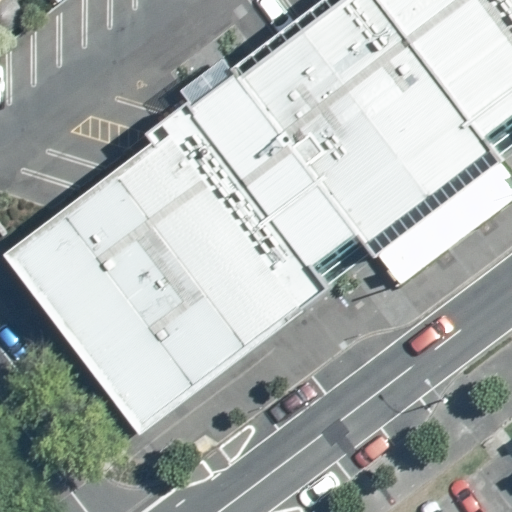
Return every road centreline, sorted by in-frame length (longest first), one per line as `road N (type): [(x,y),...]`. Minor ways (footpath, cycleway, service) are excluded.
road 1 (tertiary): [(511,284),(217,511)]
road 2 (residential): [(0,394),(88,511)]
